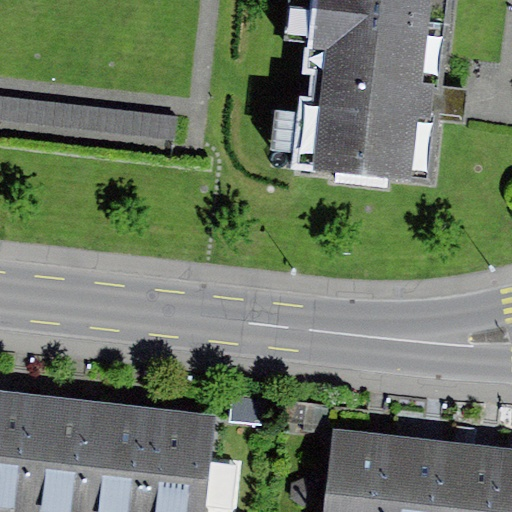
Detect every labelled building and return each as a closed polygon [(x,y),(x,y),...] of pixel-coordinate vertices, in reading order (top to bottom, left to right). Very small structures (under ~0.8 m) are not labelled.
[(330,0),(311,183),(445,196),(456,104),(465,0),(330,0)] [(179,117),(0,98),(0,125),(176,144),(179,117)] [(26,511),(39,398),(0,393),(0,511),(26,511)] [(84,511),(97,405),(39,398),(26,511),(84,511)] [(140,511),(152,412),(97,405),(84,511),(140,511)] [(216,419),(152,412),(140,511),(207,511),(208,506),(236,509),(241,464),(211,461),(216,419)] [(395,511),(403,437),(335,430),(325,511),(395,511)] [(451,511),(460,445),(403,437),(395,511),(451,511)] [(506,511),(511,462),(511,451),(460,445),(451,511),(506,511)]
